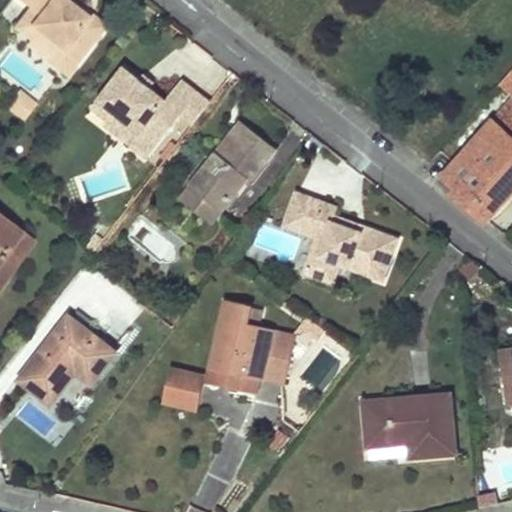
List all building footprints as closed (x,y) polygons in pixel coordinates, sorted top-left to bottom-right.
[(33,0),(36,1),(21,20),(37,33),(44,23),(69,43),(58,57),(73,68),(111,19),(96,7),(93,11),(78,0),(33,0)] [(44,23),(37,33),(33,37),(58,57),(69,43),(44,23)] [(192,125),(211,100),(182,78),(168,97),(152,85),(141,77),(125,64),(92,106),(109,119),(115,112),(141,132),(134,141),(150,154),(180,115),(192,125)] [(511,88),(511,69),(495,88),(504,97),(511,88)] [(141,77),(152,85),(155,80),(145,72),(141,77)] [(26,122),(36,101),(15,91),(5,112),(26,122)] [(511,104),(509,101),(493,119),(504,129),(511,119),(511,104)] [(115,112),(109,119),(104,125),(147,158),(150,154),(134,141),(141,132),(115,112)] [(487,219),(511,191),(511,119),(504,129),(493,119),(453,164),(441,177),(457,190),(451,196),(484,223),(487,219)] [(246,181),(247,182),(249,183),(274,151),(241,124),(191,186),(222,210),(246,181)] [(222,210),(191,186),(184,196),(215,219),(222,210)] [(337,205),(297,190),(285,224),(317,235),(305,271),(334,281),(341,263),(384,278),(398,237),(362,223),(360,231),(332,221),(335,214),(337,205)] [(360,231),(362,223),(335,214),(332,221),(360,231)] [(0,259),(4,254),(19,233),(0,218),(0,259)] [(0,284),(31,242),(19,233),(4,254),(0,259),(0,284)] [(172,296),(158,316),(172,327),(187,306),(172,296)] [(292,332),(274,328),(256,324),(260,307),(223,298),(208,361),(205,371),(238,380),(241,369),(257,372),(281,378),(292,332)] [(309,335),(316,325),(299,313),(291,325),(298,327),(309,335)] [(115,356),(67,319),(18,382),(50,407),(74,375),(91,389),(115,356)] [(511,348),(499,351),(501,370),(508,369),(511,392),(511,348)] [(196,414),(205,378),(171,369),(161,405),(196,414)] [(255,384),(257,372),(241,369),(238,380),(255,384)] [(511,392),(508,369),(501,370),(507,408),(511,407),(511,392)] [(456,455),(452,425),(449,395),(381,403),(382,410),(365,412),(369,449),(408,445),(409,460),(456,455)] [(382,410),(381,403),(364,405),(365,412),(382,410)] [(497,501),(495,490),(482,493),(484,504),(497,501)]
